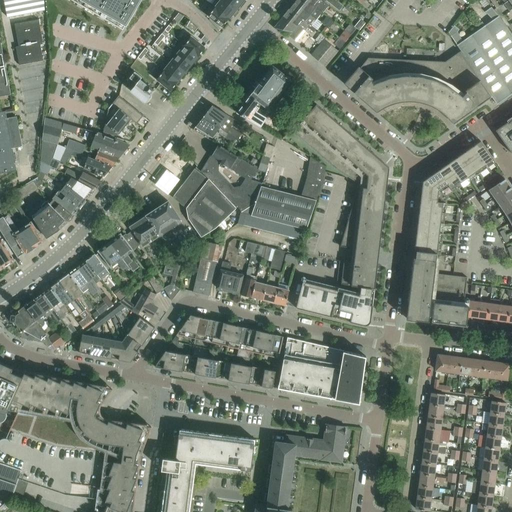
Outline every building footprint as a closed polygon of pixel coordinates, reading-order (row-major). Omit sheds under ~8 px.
[(122,29),(139,0),(72,0),(77,3),(78,1),(83,4),(82,6),(89,9),(90,7),(94,10),(93,12),(100,16),(101,14),(105,17),(104,19),(111,22),(112,20),(116,23),(115,25),(122,29)] [(235,10),(223,0),(214,0),(211,4),(229,18),(235,10)] [(242,1),(240,0),(223,0),(235,10),(242,1)] [(322,12),(321,12),(313,5),(306,0),(296,0),(295,2),(317,19),(322,12)] [(324,2),(321,0),(306,0),(313,5),(321,12),(322,12),(323,13),(328,5),(325,2),(324,2)] [(336,0),(321,0),(324,2),(325,2),(326,0),(339,11),(343,5),(336,0)] [(499,6),(495,0),(490,0),(496,8),(497,7),(499,6)] [(317,19),(295,2),(289,9),(302,18),(311,25),(317,19)] [(229,18),(211,4),(204,13),(222,27),(223,26),(229,18)] [(511,36),(506,27),(500,19),(498,16),(493,10),(491,7),(485,11),(493,19),(484,26),(511,66),(511,36)] [(500,19),(503,16),(497,7),(496,8),(493,10),(498,16),(500,19)] [(302,18),(289,9),(284,16),(296,25),(297,24),(303,29),(305,31),(307,27),(313,32),(316,29),(311,25),(302,18)] [(303,29),(297,24),(296,25),(284,16),(274,28),(291,32),(288,35),(294,40),(303,29)] [(509,25),(503,16),(500,19),(506,27),(508,26),(509,25)] [(20,64),(44,59),(40,41),(43,40),(39,18),(15,23),(19,45),(16,46),(20,64)] [(189,21),(186,27),(193,33),(194,32),(197,28),(189,21)] [(351,34),(356,28),(354,26),(350,23),(345,29),(351,34)] [(453,26),(448,32),(450,35),(451,35),(453,39),(452,39),(461,51),(492,96),(497,104),(511,93),(511,66),(484,26),(470,36),(462,41),(457,31),(456,32),(453,26)] [(345,29),(339,36),(340,37),(346,41),(351,34),(345,29)] [(205,48),(187,34),(180,42),(198,57),(205,48)] [(0,173),(17,170),(13,149),(23,147),(17,117),(8,119),(6,112),(0,112),(0,97),(12,95),(2,43),(0,35),(0,173)] [(340,37),(334,45),(339,49),(346,41),(340,37)] [(338,51),(326,41),(324,39),(321,44),(334,56),(338,51)] [(198,57),(180,42),(173,51),(191,65),(198,57)] [(334,56),(321,44),(311,55),(325,67),(334,56)] [(191,65),(173,51),(167,59),(184,73),(191,65)] [(460,52),(459,51),(445,62),(368,58),(360,68),(358,66),(343,83),(376,112),(378,110),(381,109),(383,107),(386,106),(390,104),(393,103),(396,102),(398,102),(400,101),(403,101),(406,101),(410,101),(413,101),(417,101),(420,102),(423,103),(426,104),(428,105),(431,106),(434,107),(438,109),(440,111),(442,113),(444,115),(445,116),(447,118),(449,120),(450,121),(452,123),(492,96),(461,51),(460,52)] [(184,73),(167,59),(160,68),(177,82),(184,73)] [(276,105),(293,83),(288,79),(289,78),(284,74),(283,75),(272,67),(269,71),(267,72),(265,74),(265,76),(259,84),(256,82),(247,93),(250,95),(258,101),(262,105),(268,110),(269,109),(276,115),(281,108),(276,105)] [(177,82),(160,68),(153,77),(170,91),(177,82)] [(140,80),(141,78),(134,72),(129,77),(131,79),(126,86),(131,90),(130,91),(144,102),(144,101),(146,102),(148,102),(151,97),(151,95),(150,94),(153,89),(149,86),(140,80)] [(260,108),(262,105),(258,101),(250,95),(241,107),(240,108),(238,110),(238,111),(237,113),(260,127),(266,118),(256,111),(260,108)] [(305,111),(313,101),(306,95),(297,104),(305,111)] [(119,96),(113,104),(130,118),(130,119),(136,124),(143,116),(119,96)] [(130,118),(113,104),(108,109),(107,110),(108,110),(106,118),(107,118),(103,132),(116,135),(117,134),(118,134),(130,119),(130,118)] [(302,117),(290,130),(298,138),(299,136),(337,168),(336,169),(358,183),(340,246),(355,248),(375,251),(379,251),(389,167),(316,104),(304,118),(302,117)] [(211,106),(203,116),(220,127),(219,128),(236,139),(238,140),(241,134),(231,127),(235,121),(228,117),(211,106)] [(220,127),(203,116),(195,127),(212,138),(218,130),(219,131),(218,133),(233,143),(236,139),(219,128),(220,127)] [(58,144),(62,129),(80,134),(82,128),(44,118),(40,161),(49,166),(52,159),(60,162),(60,161),(65,163),(71,155),(74,152),(81,155),(82,155),(83,154),(82,154),(84,149),(85,146),(76,142),(73,150),(66,147),(67,147),(58,144)] [(511,118),(495,130),(511,154),(511,118)] [(91,148),(90,149),(117,159),(129,145),(123,142),(124,140),(117,138),(116,140),(97,132),(96,134),(93,142),(91,148)] [(480,141),(471,147),(486,168),(495,163),(495,162),(480,141)] [(264,150),(263,155),(270,159),(274,146),(266,143),(264,150)] [(90,149),(91,148),(85,146),(84,149),(89,152),(96,154),(95,159),(94,160),(111,167),(117,159),(90,149)] [(253,176),(255,177),(259,170),(258,169),(257,170),(220,147),(220,148),(217,146),(211,156),(210,155),(200,171),(208,179),(236,208),(234,209),(238,214),(240,212),(254,205),(261,186),(262,183),(251,179),(253,176)] [(471,147),(463,153),(478,174),(486,168),(471,147)] [(463,153),(455,159),(470,180),(478,174),(463,153)] [(265,172),(270,159),(263,155),(258,169),(259,170),(265,172)] [(94,160),(95,159),(88,156),(83,168),(104,176),(111,167),(94,160)] [(319,195),(326,167),(310,157),(306,178),(301,196),(261,186),(254,205),(240,212),(240,213),(246,215),(251,216),(257,218),(262,219),(268,220),(274,222),(279,223),(285,225),(291,226),(297,228),(306,230),(318,195),(319,195)] [(56,169),(60,162),(52,159),(49,166),(56,169)] [(455,159),(446,164),(461,186),(470,180),(455,159)] [(49,166),(40,161),(40,171),(45,174),(49,166)] [(446,164),(438,170),(453,192),(461,186),(446,164)] [(100,180),(83,171),(81,175),(67,168),(64,174),(75,179),(74,180),(92,191),(100,180)] [(236,208),(208,179),(194,168),(172,197),(186,208),(188,218),(201,237),(215,228),(234,209),(236,208)] [(438,170),(422,181),(447,196),(453,192),(438,170)] [(168,174),(165,172),(156,184),(158,186),(164,191),(167,193),(176,181),(173,179),(168,174)] [(38,177),(33,180),(36,184),(38,187),(43,182),(42,181),(38,177)] [(68,177),(63,184),(84,201),(92,191),(74,180),(68,177)] [(488,190),(494,198),(510,187),(504,179),(488,190)] [(447,196),(422,181),(420,200),(446,203),(447,196)] [(63,184),(57,192),(63,197),(64,196),(78,208),(84,201),(63,184)] [(511,198),(511,189),(510,187),(494,198),(500,207),(511,198)] [(78,208),(64,196),(63,197),(57,192),(52,198),(53,199),(49,203),(49,204),(54,209),(58,204),(72,216),(78,208)] [(511,210),(511,198),(500,207),(505,215),(511,210)] [(446,203),(420,200),(419,210),(445,213),(446,203)] [(57,231),(66,222),(54,209),(49,204),(49,203),(47,201),(42,206),(43,207),(31,216),(46,238),(57,231)] [(181,222),(174,211),(168,201),(146,216),(158,236),(159,236),(160,236),(164,233),(163,233),(178,224),(181,222)] [(72,216),(58,204),(54,209),(66,222),(68,221),(72,216)] [(445,213),(419,210),(418,220),(444,223),(445,213)] [(243,225),(246,215),(240,213),(237,223),(243,225)] [(249,226),(251,216),(246,215),(243,225),(249,226)] [(3,216),(0,218),(0,230),(11,248),(17,258),(25,253),(26,254),(37,246),(43,242),(30,221),(18,229),(11,219),(6,222),(3,216)] [(158,236),(146,216),(129,227),(133,232),(128,236),(136,247),(140,243),(142,246),(158,236)] [(254,228),(257,218),(251,216),(249,226),(254,228)] [(260,229),(262,219),(257,218),(254,228),(260,229)] [(271,232),(274,222),(268,220),(265,230),(271,232)] [(418,220),(416,231),(443,234),(444,223),(418,220)] [(277,233),(279,223),(274,222),(271,232),(277,233)] [(283,235),(285,225),(279,223),(277,233),(283,235)] [(294,238),(297,228),(291,226),(288,236),(294,238)] [(303,240),(306,230),(297,228),(294,238),(303,240)] [(416,231),(415,241),(441,244),(443,234),(416,231)] [(136,247),(128,236),(127,234),(123,237),(120,234),(109,243),(129,269),(130,268),(133,271),(139,266),(133,259),(132,260),(127,254),(133,250),(133,249),(136,247)] [(0,269),(14,261),(0,239),(0,269)] [(184,248),(178,240),(172,244),(177,252),(178,252),(184,248)] [(252,253),(255,243),(247,241),(245,251),(251,253),(252,253)] [(415,241),(414,251),(416,251),(436,254),(440,254),(441,244),(415,241)] [(209,296),(217,261),(218,261),(220,253),(221,253),(223,245),(209,242),(204,247),(202,257),(200,257),(192,292),(194,292),(209,296)] [(129,269),(109,243),(98,251),(99,252),(95,255),(107,270),(116,262),(123,270),(125,269),(127,271),(129,269)] [(260,263),(265,246),(255,243),(252,253),(251,253),(250,260),(260,263)] [(374,288),(377,264),(378,259),(378,256),(374,256),(375,251),(355,248),(354,256),(354,262),(344,260),(343,261),(341,284),(345,285),(360,287),(371,289),(374,288)] [(275,249),(270,268),(279,270),(284,252),(275,249)] [(413,257),(406,318),(465,326),(467,316),(469,302),(464,301),(465,297),(464,297),(467,277),(438,274),(439,261),(436,260),(436,254),(416,251),(415,258),(413,257)] [(94,254),(86,261),(101,280),(110,273),(107,270),(95,255),(94,254)] [(294,267),(297,257),(286,254),(283,264),(294,267)] [(172,275),(176,260),(171,258),(170,258),(166,260),(163,272),(172,275)] [(172,275),(170,284),(171,285),(178,288),(185,262),(176,260),(172,275)] [(86,262),(77,268),(96,292),(97,292),(98,294),(102,291),(96,283),(101,280),(86,261),(86,262)] [(242,275),(229,272),(231,263),(223,261),(220,270),(217,284),(218,284),(217,289),(231,292),(232,294),(235,294),(236,293),(238,294),(242,275)] [(251,297),(254,282),(256,278),(256,277),(251,275),(253,268),(247,266),(240,294),(251,297)] [(96,292),(77,268),(69,274),(68,274),(82,292),(82,291),(87,287),(92,295),(93,294),(94,297),(98,294),(97,292),(96,292)] [(266,284),(268,276),(257,273),(256,277),(254,282),(251,297),(262,300),(266,284)] [(82,292),(68,274),(60,280),(79,305),(81,303),(79,301),(81,300),(78,296),(83,292),(82,291),(82,292)] [(162,289),(154,276),(148,280),(156,293),(162,289)] [(117,282),(122,290),(128,285),(123,278),(117,282)] [(79,305),(60,280),(51,286),(65,306),(70,302),(79,314),(85,309),(81,303),(79,305)] [(371,320),(373,299),(370,298),(371,289),(360,287),(360,289),(360,293),(364,294),(364,297),(302,281),(296,308),(363,325),(363,324),(370,320),(371,320)] [(285,305),(289,286),(279,283),(278,287),(277,287),(273,302),(285,305)] [(277,287),(266,284),(262,300),(273,302),(277,287)] [(181,288),(178,288),(171,285),(164,289),(171,301),(181,288)] [(65,306),(51,286),(50,287),(51,288),(43,293),(62,320),(63,320),(69,328),(69,329),(73,334),(77,331),(61,309),(65,306)] [(150,303),(155,294),(145,289),(135,305),(133,304),(129,309),(137,315),(139,310),(143,313),(151,317),(157,308),(150,303)] [(62,320),(43,293),(38,296),(34,299),(47,317),(52,313),(59,323),(62,320)] [(103,300),(102,300),(104,302),(107,306),(108,307),(113,303),(107,296),(103,300)] [(129,309),(133,304),(125,297),(120,303),(122,304),(129,309)] [(47,317),(34,299),(25,305),(39,326),(43,331),(46,329),(47,327),(48,325),(48,322),(48,320),(47,318),(48,317),(47,317)] [(477,318),(479,302),(469,301),(469,302),(467,316),(477,318)] [(104,302),(95,309),(97,311),(96,311),(99,315),(104,311),(108,308),(108,307),(107,306),(104,302)] [(487,319),(489,303),(479,302),(477,318),(487,319)] [(497,320),(499,305),(489,303),(487,319),(497,320)] [(39,326),(25,305),(11,316),(10,320),(11,320),(19,332),(17,336),(20,338),(44,343),(47,347),(53,343),(48,338),(43,331),(39,326)] [(507,322),(509,306),(499,305),(497,320),(507,322)] [(82,327),(93,319),(89,314),(78,322),(82,327)] [(200,340),(205,318),(190,315),(176,335),(200,340)] [(139,317),(134,325),(149,336),(154,327),(139,317)] [(216,344),(221,322),(205,318),(200,340),(216,344)] [(231,348),(237,325),(221,322),(216,344),(231,348)] [(149,336),(134,325),(128,334),(143,344),(149,336)] [(247,351),(252,329),(237,325),(231,348),(238,349),(236,356),(248,359),(250,352),(247,351)] [(73,334),(69,329),(66,331),(68,333),(62,337),(65,341),(73,334)] [(263,355),(268,333),(252,329),(247,351),(250,352),(263,355)] [(62,337),(57,331),(48,338),(53,343),(56,347),(65,341),(62,337)] [(278,358),(283,336),(268,333),(263,355),(278,358)] [(143,344),(128,334),(122,342),(130,362),(143,344)] [(89,354),(92,336),(82,335),(78,352),(89,354)] [(99,356),(102,338),(92,336),(89,354),(99,356)] [(340,350),(287,337),(286,342),(289,342),(287,357),(284,356),(278,389),(331,399),(332,394),(335,395),(334,399),(344,401),(351,402),(359,403),(365,356),(357,354),(358,354),(343,350),(342,356),(338,355),(340,350)] [(109,358),(112,340),(102,338),(99,356),(109,358)] [(130,362),(122,342),(112,340),(109,358),(130,362)] [(178,371),(181,353),(165,351),(154,366),(178,371)] [(194,373),(196,356),(181,353),(178,371),(194,373)] [(448,372),(450,356),(438,355),(435,370),(448,372)] [(209,376),(212,359),(196,356),(194,373),(209,376)] [(460,373),(462,358),(450,356),(448,372),(460,373)] [(471,375),(473,359),(462,358),(460,373),(471,375)] [(225,379),(228,362),(212,359),(209,376),(225,379)] [(483,377),(485,361),(473,359),(471,375),(483,377)] [(106,386),(34,373),(22,370),(19,370),(17,369),(14,368),(13,368),(0,361),(0,365),(2,366),(4,367),(8,369),(10,370),(10,372),(15,374),(16,372),(24,374),(24,375),(23,377),(9,409),(18,411),(9,430),(6,438),(5,438),(1,439),(0,440),(0,462),(21,469),(18,478),(28,482),(65,494),(96,498),(94,510),(96,511),(132,511),(140,462),(140,459),(140,457),(141,455),(142,453),(142,451),(151,426),(146,426),(146,424),(107,419),(106,418),(105,418),(104,417),(103,416),(102,415),(101,414),(100,413),(100,412),(100,411),(100,410),(100,408),(100,406),(100,405),(101,404),(112,389),(105,387),(106,386)] [(494,378),(497,362),(485,361),(483,377),(494,378)] [(241,382),(244,365),(228,362),(225,379),(241,382)] [(507,380),(509,364),(497,362),(494,378),(507,380)] [(9,409),(23,377),(24,375),(24,374),(16,372),(15,374),(10,372),(10,370),(8,369),(4,367),(2,366),(0,365),(0,422),(3,422),(6,418),(6,414),(5,410),(4,409),(5,408),(9,410),(9,409)] [(256,385),(259,368),(244,365),(241,382),(256,385)] [(272,388),(275,371),(259,368),(256,385),(272,388)] [(443,407),(445,394),(431,393),(429,405),(443,407)] [(504,415),(506,402),(491,400),(490,413),(504,415)] [(442,418),(443,407),(429,405),(428,416),(442,418)] [(502,426),(504,415),(490,413),(488,424),(502,426)] [(440,430),(442,418),(428,416),(426,428),(440,430)] [(341,462),(346,427),(326,424),(324,441),(287,436),(286,443),(276,442),(272,466),(269,465),(268,472),(271,473),(270,480),(267,480),(266,487),(269,487),(268,494),(265,494),(264,501),(267,501),(267,506),(256,504),(256,508),(253,509),(253,511),(290,511),(291,509),(287,508),(294,455),(321,458),(321,459),(341,462)] [(501,438),(502,426),(488,424),(487,436),(501,438)] [(439,441),(440,430),(426,428),(425,439),(439,441)] [(189,511),(196,463),(250,470),(254,439),(179,429),(175,459),(162,457),(161,469),(159,469),(153,511),(189,511)] [(499,449),(501,438),(487,436),(479,435),(478,446),(485,447),(499,449)] [(445,453),(446,447),(438,446),(439,441),(425,439),(423,451),(438,453),(438,452),(445,453)] [(498,461),(499,449),(485,447),(483,459),(498,461)] [(436,465),(438,453),(423,451),(422,463),(436,465)] [(496,473),(498,461),(483,459),(482,471),(496,473)] [(0,494),(11,499),(12,498),(12,497),(22,500),(28,482),(18,478),(21,469),(0,462),(0,494)] [(434,476),(436,465),(422,463),(420,474),(434,476)] [(495,484),(496,473),(482,471),(480,482),(495,484)] [(433,488),(434,476),(420,474),(418,486),(433,488)] [(493,496),(495,484),(480,482),(473,481),(472,493),(479,494),(493,496)] [(431,499),(433,488),(418,486),(417,497),(431,499)] [(492,507),(493,496),(479,494),(477,505),(492,507)] [(417,497),(415,509),(429,511),(431,499),(417,497)]
